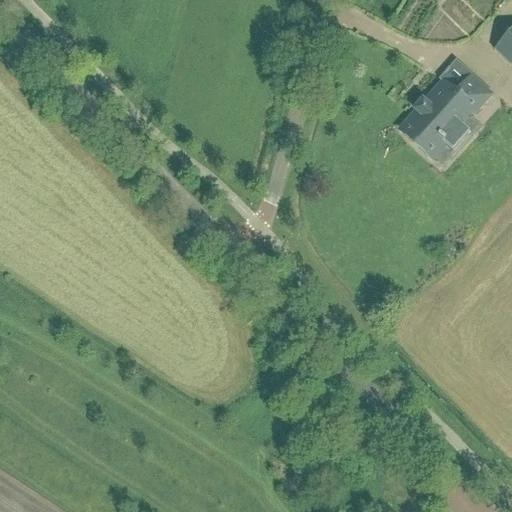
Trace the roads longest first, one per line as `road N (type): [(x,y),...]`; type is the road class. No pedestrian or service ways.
road 1 (tertiary): [(482,511),(234,255)]
road 2 (tertiary): [(234,255),(0,12)]
road 3 (unclassified): [(234,255),(268,208),(322,0)]
